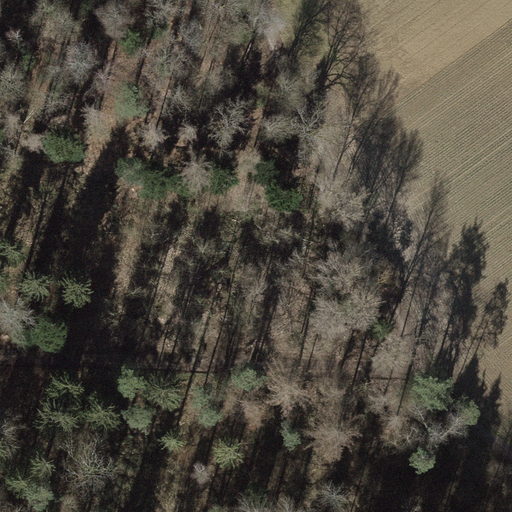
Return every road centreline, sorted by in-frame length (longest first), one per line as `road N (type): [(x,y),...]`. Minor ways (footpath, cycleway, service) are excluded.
road 1 (track): [(259,0),(426,369),(486,441),(511,456)]
road 2 (track): [(0,359),(426,369)]
